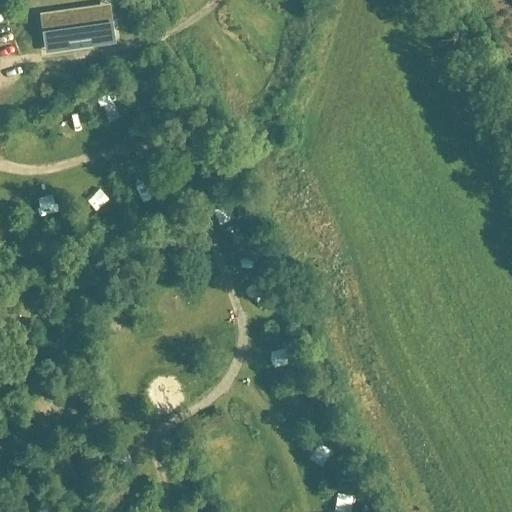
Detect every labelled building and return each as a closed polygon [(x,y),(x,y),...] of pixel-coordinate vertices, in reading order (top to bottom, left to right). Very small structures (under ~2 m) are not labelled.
[(44,19),(48,46),(63,44),(64,46),(111,39),(107,10),(44,19)] [(100,210),(102,224),(119,221),(117,207),(100,210)] [(168,228),(155,242),(169,256),(183,242),(168,228)] [(125,250),(118,265),(133,273),(141,259),(125,250)] [(64,261),(55,275),(70,284),(79,270),(64,261)] [(28,321),(34,300),(13,294),(7,315),(28,321)] [(177,299),(167,306),(180,321),(189,313),(177,299)] [(309,388),(294,395),(299,406),(314,399),(309,388)] [(351,511),(362,511),(358,496),(348,499),(351,511)]
